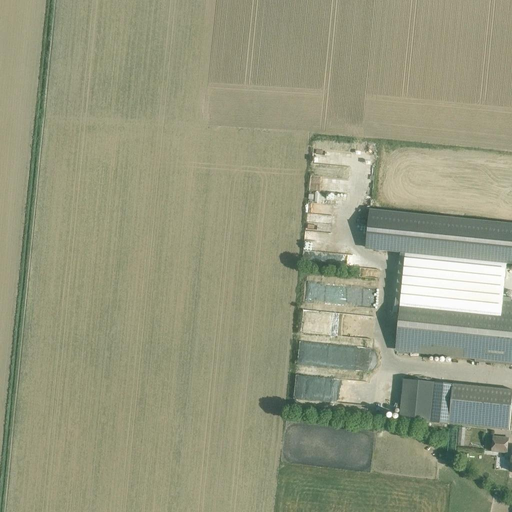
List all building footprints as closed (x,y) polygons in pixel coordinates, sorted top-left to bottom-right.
[(511,225),(370,211),(366,248),(406,252),(443,256),(495,261),(506,262),(511,262),(511,225)] [(406,252),(402,292),(511,302),(511,298),(503,297),(506,262),(495,261),(443,256),(406,252)] [(312,302),(333,304),(335,284),(315,281),(312,302)] [(346,301),(364,302),(365,287),(346,286),(346,301)] [(511,365),(511,302),(402,292),(396,349),(475,357),(475,362),(511,365)] [(335,317),(335,327),(344,327),(343,317),(335,317)] [(305,343),(305,362),(316,362),(316,343),(305,343)] [(301,391),(327,392),(327,375),(302,373),(301,391)] [(403,379),(399,420),(430,423),(433,382),(403,379)] [(511,403),(511,390),(453,384),(450,414),(449,422),(449,424),(509,430),(511,403)] [(511,453),(509,471),(511,471),(511,447),(511,448),(511,450),(507,449),(508,438),(493,437),(492,452),(507,453),(511,453)]
